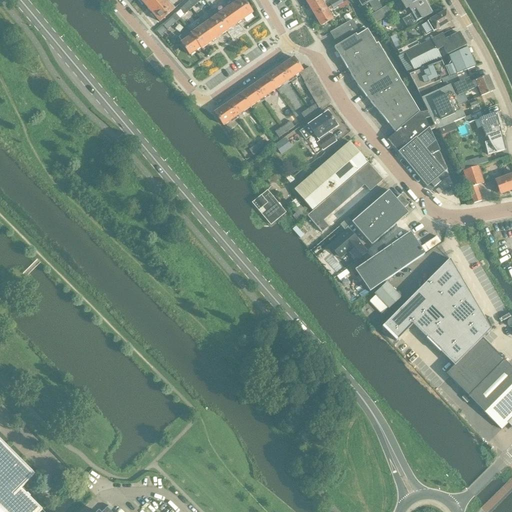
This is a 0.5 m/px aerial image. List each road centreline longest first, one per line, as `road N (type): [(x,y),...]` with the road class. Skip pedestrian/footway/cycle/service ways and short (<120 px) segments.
road 1 (secondary): [(367,405),(18,0)]
road 2 (residential): [(511,208),(454,216),(427,207),(317,60),(288,45)]
road 3 (residential): [(112,0),(202,101),(288,45)]
road 4 (residential): [(511,118),(455,0)]
